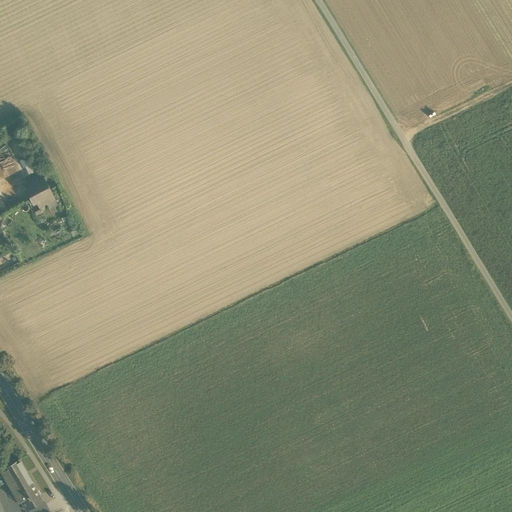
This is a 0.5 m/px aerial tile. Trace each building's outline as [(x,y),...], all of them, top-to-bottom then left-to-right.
[(25,157),(20,159),(26,173),(31,171),(25,157)] [(25,190),(29,198),(49,187),(42,175),(27,183),(29,188),(25,190)] [(55,200),(49,187),(29,198),(32,205),(37,203),(39,208),(46,205),(55,200)] [(46,205),(49,211),(58,206),(55,200),(46,205)] [(39,494),(18,459),(0,470),(14,495),(18,503),(21,501),(27,511),(43,501),(42,500),(43,500),(39,494)]
